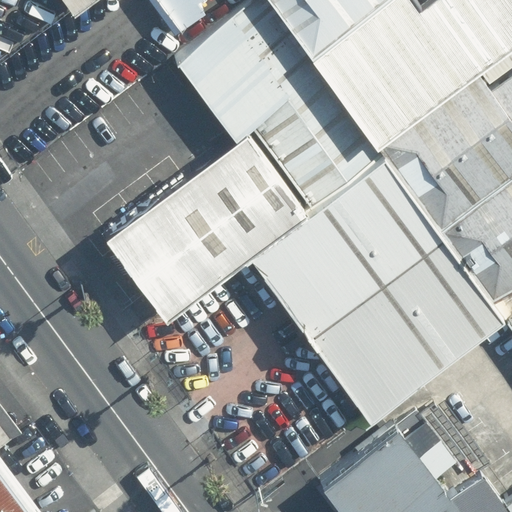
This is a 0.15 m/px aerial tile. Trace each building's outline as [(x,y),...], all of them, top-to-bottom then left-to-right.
[(153,0),(167,18),(191,0),(153,0)] [(250,120),(309,198),(378,147),(381,145),(374,135),(309,50),(271,0),(245,0),(190,41),(250,120)] [(271,0),(309,50),(375,0),(271,0)] [(511,0),(375,0),(309,50),(374,135),(472,62),(511,31),(511,0)] [(378,147),(489,293),(511,280),(511,63),(486,82),(472,62),(374,135),(381,145),(378,147)] [(163,308),(243,248),(309,198),(250,120),(103,229),(163,308)] [(489,293),(378,147),(243,248),(367,412),(502,311),(489,293)] [(318,477),(344,511),(511,511),(511,439),(460,371),(318,477)] [(0,511),(48,511),(0,446),(0,511)]
